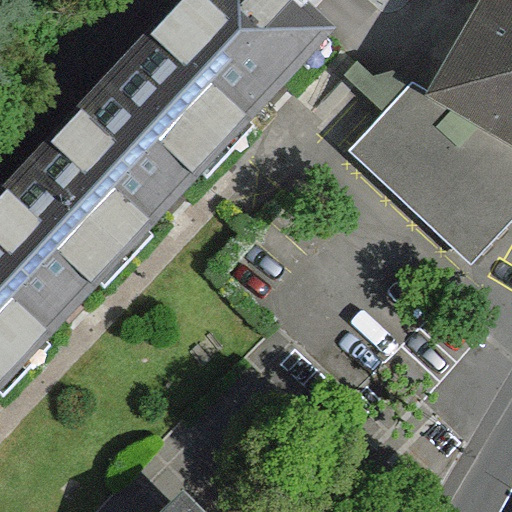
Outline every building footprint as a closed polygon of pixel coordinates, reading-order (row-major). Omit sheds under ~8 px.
[(293,0),(195,0),(137,63),(225,144),(328,32),(293,0)] [(511,0),(495,0),(439,98),(511,140),(511,0)] [(225,144),(137,63),(34,173),(124,254),(164,211),(225,144)] [(384,121),(418,86),(396,74),(376,79),(360,65),(343,83),(384,121)] [(384,121),(356,151),(474,258),(511,218),(511,140),(439,98),(418,86),(384,121)] [(124,254),(34,173),(0,210),(0,354),(19,372),(124,254)] [(0,392),(19,372),(0,354),(0,392)]
